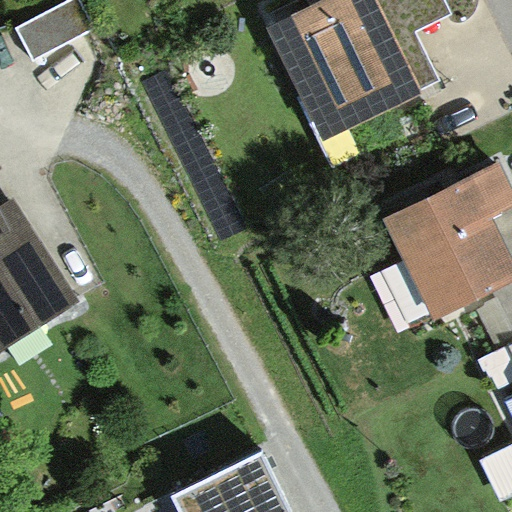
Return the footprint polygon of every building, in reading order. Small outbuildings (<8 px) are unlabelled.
[(81,0),(73,0),(16,31),(32,62),(96,27),(81,0)] [(444,0),(300,0),(267,15),(319,130),(427,81),(401,23),(446,3),(444,0)] [(511,181),(499,154),(382,208),(429,310),(490,282),(511,329),(511,243),(493,203),(511,194),(511,181)] [(0,340),(80,295),(21,197),(4,208),(0,201),(0,340)] [(291,511),(264,456),(177,497),(182,511),(291,511)]
